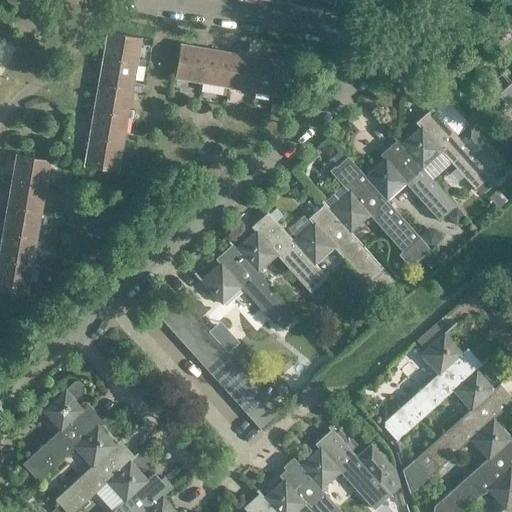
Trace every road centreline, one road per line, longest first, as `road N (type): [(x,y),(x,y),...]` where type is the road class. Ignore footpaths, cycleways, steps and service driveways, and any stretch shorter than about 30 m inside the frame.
road 1 (residential): [(72,334),(208,487),(245,454),(107,302)]
road 2 (residential): [(107,302),(377,60)]
road 3 (residential): [(377,60),(339,33),(102,0)]
